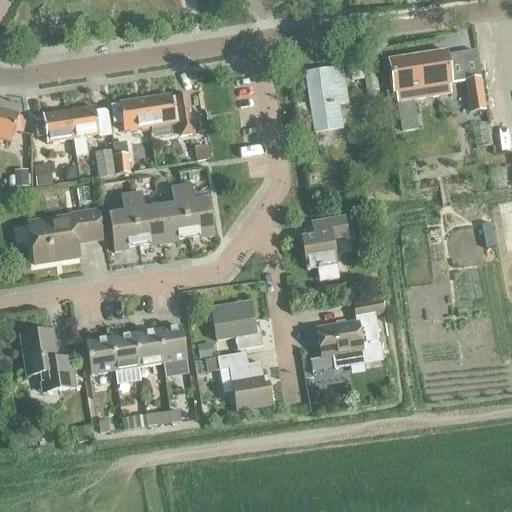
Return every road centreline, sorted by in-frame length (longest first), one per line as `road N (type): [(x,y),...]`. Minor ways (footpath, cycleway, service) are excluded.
road 1 (residential): [(0,305),(219,271),(267,202)]
road 2 (residential): [(252,40),(511,3)]
road 3 (residential): [(0,77),(252,40)]
road 4 (residential): [(295,406),(267,202)]
road 5 (residential): [(267,202),(279,183),(252,40)]
